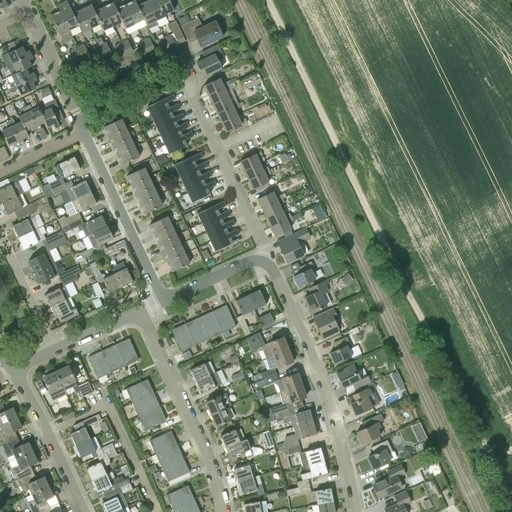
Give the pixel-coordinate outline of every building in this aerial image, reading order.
[(156,21),(165,17),(156,0),(150,0),(147,2),(156,21)] [(164,15),(174,11),(168,0),(156,0),(165,17),(164,15)] [(69,30),(78,26),(67,1),(57,5),(60,11),(60,12),(72,38),(69,30)] [(91,28),(82,9),(73,13),(67,1),(78,26),(81,33),(91,28)] [(148,29),(137,6),(135,1),(125,5),(134,25),(144,20),(148,30),(148,29)] [(148,29),(158,25),(156,21),(147,2),(137,6),(148,29)] [(112,26),(122,22),(113,3),(103,7),(112,26)] [(134,25),(125,5),(116,9),(113,3),(122,22),(125,29),(134,25)] [(91,28),(100,24),(91,5),(82,9),(91,28)] [(112,26),(103,7),(94,11),(91,5),(100,24),(103,31),(112,26)] [(63,42),(72,38),(60,12),(51,16),(63,42)] [(198,18),(181,26),(187,40),(196,36),(201,47),(223,37),(219,29),(215,31),(212,23),(202,27),(198,18)] [(185,41),(180,30),(175,21),(169,24),(173,33),(178,44),(185,41)] [(175,45),(178,44),(173,33),(170,34),(170,35),(164,38),(169,49),(175,45)] [(143,41),(148,52),(154,49),(149,38),(143,41)] [(162,52),(169,49),(164,38),(157,41),(162,52)] [(20,47),(17,40),(9,43),(10,46),(8,47),(10,52),(1,56),(5,66),(6,66),(31,55),(29,51),(25,53),(22,47),(20,47)] [(120,43),(126,54),(133,51),(127,40),(120,43)] [(141,55),(148,52),(143,41),(136,45),(141,55)] [(99,45),(104,56),(111,53),(106,42),(103,43),(99,45)] [(119,58),(126,54),(120,43),(114,46),(119,58)] [(77,48),(82,58),(89,55),(84,44),(77,48)] [(98,59),(104,56),(99,45),(92,48),(98,59)] [(224,59),(217,45),(201,53),(204,59),(196,63),(203,78),(221,69),(217,62),(224,59)] [(76,62),(82,58),(77,48),(73,50),(70,51),(76,62)] [(26,69),(31,67),(28,61),(33,59),(31,55),(6,66),(8,70),(9,70),(11,75),(26,69)] [(29,75),(26,69),(11,75),(11,76),(14,82),(8,84),(10,88),(35,77),(33,73),(29,75)] [(17,90),(20,96),(35,89),(32,83),(37,81),(35,77),(10,88),(12,92),(17,90)] [(237,82),(236,80),(235,78),(222,84),(219,78),(203,86),(208,95),(233,83),(237,82)] [(238,93),(233,83),(208,95),(212,105),(238,93)] [(51,93),(48,88),(41,91),(43,97),(51,93)] [(217,114),(243,102),(242,102),(243,101),(241,97),(240,98),(238,93),(212,105),(217,114)] [(151,117),(169,108),(167,104),(175,99),(173,95),(147,107),(151,117)] [(60,127),(53,113),(59,110),(54,99),(44,104),(47,110),(41,112),(41,113),(45,122),(47,128),(53,125),(55,129),(60,127)] [(237,116),(234,110),(244,105),(243,102),(217,114),(221,123),(237,116)] [(41,113),(41,112),(39,107),(33,110),(30,104),(26,106),(38,131),(42,129),(40,125),(45,122),(41,113)] [(156,126),(173,117),(171,113),(180,109),(177,104),(169,108),(151,117),(156,126)] [(33,133),(38,131),(26,106),(22,108),(25,114),(18,117),(21,122),(26,131),(31,129),(33,133)] [(160,135),(178,127),(176,122),(184,118),(182,113),(173,117),(156,126),(160,135)] [(245,118),(239,121),(237,116),(221,123),(225,133),(241,125),(247,122),(245,118)] [(21,122),(16,125),(13,119),(9,121),(20,146),(24,144),(22,139),(28,137),(26,131),(21,122)] [(108,137),(126,129),(121,119),(103,127),(108,137)] [(16,148),(20,146),(9,121),(5,123),(0,124),(0,128),(1,131),(8,146),(14,143),(16,148)] [(165,145),(191,132),(182,136),(180,131),(189,127),(186,123),(178,127),(160,135),(165,145)] [(112,146),(130,138),(126,129),(108,137),(112,146)] [(165,145),(169,154),(187,146),(184,141),(193,137),(191,132),(165,145)] [(117,156),(135,147),(130,138),(112,146),(117,156)] [(9,158),(5,149),(4,146),(0,148),(0,152),(4,161),(9,158)] [(135,147),(117,156),(121,165),(139,157),(135,147)] [(259,164),(257,158),(262,156),(260,152),(255,154),(239,162),(244,171),(259,164)] [(179,174),(196,166),(194,162),(203,157),(200,153),(174,165),(179,174)] [(285,154),(279,156),(283,164),(291,159),(289,155),(286,156),(285,154)] [(65,177),(80,170),(74,157),(54,167),(58,176),(55,178),(56,180),(48,184),(42,187),(44,193),(51,190),(65,184),(62,178),(65,177)] [(183,184),(201,175),(199,171),(207,167),(205,162),(196,166),(179,174),(183,184)] [(268,166),(262,169),(259,164),(244,171),(248,181),(269,170),(268,166)] [(43,170),(41,165),(33,168),(35,174),(43,170)] [(131,186),(149,177),(144,168),(126,176),(131,186)] [(28,177),(27,176),(33,174),(30,169),(8,179),(10,185),(0,189),(0,200),(1,203),(16,197),(24,193),(21,186),(19,181),(21,180),(28,177)] [(252,190),(268,183),(266,177),(271,174),(269,170),(248,181),(252,190)] [(187,193),(205,185),(203,180),(212,176),(209,171),(201,175),(183,184),(187,193)] [(135,195),(153,187),(149,177),(131,186),(135,195)] [(187,193),(192,203),(210,194),(207,189),(216,185),(214,180),(205,185),(187,193)] [(71,202),(90,193),(85,181),(73,186),(71,181),(65,184),(51,190),(44,193),(46,196),(46,198),(53,195),(54,196),(65,190),(71,202)] [(140,205),(158,196),(153,187),(135,195),(140,205)] [(303,190),(305,195),(311,192),(309,187),(303,190)] [(261,209),(282,199),(281,195),(275,197),(273,192),(257,199),(261,209)] [(78,213),(82,211),(96,204),(90,193),(71,202),(76,213),(65,218),(64,216),(57,219),(61,227),(81,218),(78,213)] [(38,200),(41,206),(49,203),(46,198),(46,196),(38,200)] [(144,214),(162,206),(158,196),(140,205),(144,214)] [(7,215),(22,208),(16,197),(1,203),(7,215)] [(266,218),(281,211),(279,205),(284,203),(282,199),(261,209),(266,218)] [(28,212),(41,206),(38,200),(25,206),(28,212)] [(201,223),(219,215),(217,210),(226,206),(223,201),(197,214),(201,223)] [(18,238),(38,228),(35,221),(33,217),(34,216),(44,212),(45,213),(52,210),(49,203),(41,206),(28,212),(30,218),(12,226),(18,238)] [(312,209),(315,215),(323,212),(320,205),(312,209)] [(206,233),(224,224),(222,220),(230,215),(228,211),(219,215),(201,223),(206,233)] [(270,227),(291,217),(289,213),(284,216),(281,211),(266,218),(270,227)] [(85,237),(107,227),(101,215),(83,224),(81,218),(61,227),(62,227),(64,233),(77,227),(80,231),(82,230),(85,237)] [(154,234),(171,226),(167,217),(149,225),(154,234)] [(274,237),(290,229),(287,224),(293,221),(291,217),(270,227),(274,237)] [(210,242),(228,233),(226,229),(235,225),(232,220),(224,224),(206,233),(210,242)] [(158,244),(176,235),(171,226),(154,234),(158,244)] [(86,257),(97,253),(94,247),(112,239),(107,227),(85,237),(86,237),(87,236),(93,247),(81,253),(83,258),(83,259),(86,257)] [(44,246),(64,236),(62,231),(45,239),(43,240),(38,228),(18,238),(23,250),(42,241),(44,246)] [(303,241),(311,238),(306,228),(284,238),(286,243),(279,247),(287,263),(303,255),(298,243),(300,242),(303,241)] [(228,233),(210,242),(215,252),(233,243),(230,238),(239,234),(237,229),(228,233)] [(290,229),(283,233),(285,238),(292,234),(290,229)] [(163,253),(180,245),(176,235),(158,244),(163,253)] [(34,272),(54,262),(51,255),(51,251),(51,250),(67,242),(64,236),(44,246),(47,252),(28,261),(34,272)] [(123,241),(114,245),(117,250),(126,246),(123,241)] [(106,255),(117,250),(114,245),(106,249),(105,248),(103,249),(106,255)] [(167,263),(185,254),(180,245),(163,253),(167,263)] [(207,249),(201,252),(204,260),(210,257),(207,249)] [(185,254),(167,263),(171,272),(189,264),(185,254)] [(298,288),(315,280),(312,273),(316,272),(311,261),(299,267),(302,272),(293,276),(298,288)] [(77,266),(65,271),(62,266),(57,269),(54,262),(34,272),(39,284),(58,275),(60,281),(80,271),(77,266)] [(102,279),(100,273),(95,262),(89,264),(90,267),(93,274),(97,282),(98,282),(103,280),(109,293),(121,288),(114,273),(102,279)] [(114,273),(121,288),(133,282),(123,262),(111,267),(114,273)] [(89,276),(93,274),(90,267),(85,269),(89,276)] [(65,299),(70,297),(65,286),(76,280),(74,274),(80,271),(60,281),(63,286),(45,295),(50,307),(65,299)] [(347,273),(340,280),(347,287),(354,280),(347,273)] [(311,313),(326,306),(321,295),(328,292),(323,281),(309,288),(312,295),(304,298),(311,313)] [(104,296),(98,282),(97,282),(92,285),(93,287),(97,297),(98,299),(104,296)] [(247,295),(254,310),(266,304),(259,290),(247,295)] [(256,314),(254,310),(247,295),(235,301),(242,315),(236,318),(245,336),(250,333),(244,320),(256,314)] [(50,307),(56,318),(57,318),(60,323),(78,314),(75,308),(70,311),(65,299),(50,307)] [(212,311),(222,333),(236,327),(226,305),(212,311)] [(323,339),(339,332),(333,320),(337,318),(332,308),(320,314),(322,319),(317,322),(319,327),(318,328),(323,339)] [(208,339),(222,333),(212,311),(199,318),(208,339)] [(261,322),(271,317),(269,313),(259,318),(261,322)] [(263,327),(265,327),(274,322),(271,317),(261,322),(263,327)] [(195,345),(208,339),(199,318),(185,324),(195,345)] [(181,352),(195,345),(185,324),(171,330),(181,352)] [(265,345),(262,339),(259,333),(246,339),(251,351),(260,347),(261,350),(262,350),(265,358),(288,349),(283,338),(265,345)] [(334,364),(351,357),(348,350),(352,348),(346,337),(334,342),(338,349),(329,353),(334,364)] [(115,345),(125,366),(139,360),(129,339),(115,345)] [(111,373),(125,366),(115,345),(101,351),(111,373)] [(274,369),(278,367),(292,362),(288,349),(265,358),(270,370),(260,373),(262,379),(276,374),(274,369)] [(98,379),(111,373),(101,351),(88,357),(98,379)] [(191,357),(188,351),(182,354),(185,360),(191,357)] [(238,362),(235,355),(229,358),(232,365),(238,362)] [(210,375),(209,375),(204,363),(190,370),(195,382),(210,375)] [(367,384),(371,383),(368,376),(361,380),(354,364),(343,369),(343,371),(336,374),(343,389),(352,384),(355,390),(367,384)] [(76,393),(79,392),(75,383),(68,367),(56,372),(64,391),(73,387),(76,393)] [(201,394),(215,387),(226,382),(221,370),(209,375),(210,375),(195,382),(201,394)] [(245,378),(242,371),(230,377),(233,383),(245,378)] [(66,395),(64,391),(56,372),(44,378),(50,390),(48,391),(51,397),(50,397),(52,401),(66,395)] [(262,379),(260,373),(257,375),(252,376),(254,382),(262,379)] [(279,393),(301,385),(297,373),(278,380),(276,374),(262,379),(265,385),(274,382),(274,383),(277,386),(280,393),(279,393)] [(132,403),(153,393),(147,379),(126,389),(132,403)] [(75,383),(79,392),(82,397),(87,395),(82,384),(81,380),(75,383)] [(87,395),(93,392),(88,381),(82,384),(87,395)] [(380,404),(372,388),(376,386),(374,381),(371,383),(367,384),(369,388),(352,396),(356,395),(358,400),(350,404),(355,415),(380,404)] [(292,408),(291,403),(305,397),(301,385),(279,393),(283,404),(261,411),(263,417),(274,414),(292,408)] [(138,416),(160,407),(153,393),(132,403),(138,416)] [(210,415),(225,408),(231,405),(226,393),(205,403),(210,415)] [(0,423),(1,425),(16,418),(12,408),(5,411),(1,404),(0,404),(0,423)] [(138,416),(144,430),(166,420),(160,407),(138,416)] [(216,427),(230,420),(225,408),(210,415),(216,427)] [(309,409),(294,414),(292,408),(274,414),(276,420),(286,417),(287,421),(291,420),(292,427),(293,427),(293,428),(313,422),(309,409)] [(64,422),(73,418),(75,417),(73,412),(62,417),(64,422)] [(90,439),(84,427),(101,420),(98,414),(73,426),(76,431),(70,434),(75,446),(90,439)] [(362,444),(380,436),(377,429),(380,428),(378,423),(384,421),(380,414),(361,422),(361,423),(365,421),(367,425),(364,426),(365,428),(356,432),(362,444)] [(0,442),(2,446),(17,438),(14,431),(21,428),(16,418),(1,425),(3,430),(0,431),(0,442)] [(302,438),(316,434),(313,422),(293,428),(295,434),(285,437),(283,443),(277,445),(279,451),(283,450),(287,449),(299,446),(297,439),(302,438)] [(411,426),(418,442),(427,438),(420,422),(411,426)] [(225,448),(240,442),(235,430),(220,436),(225,448)] [(155,455),(177,445),(171,431),(149,441),(155,455)] [(273,446),(268,432),(263,433),(268,447),(273,446)] [(97,457),(114,449),(112,443),(101,448),(95,436),(90,439),(75,446),(81,458),(95,451),(97,457)] [(16,459),(32,452),(27,442),(20,446),(17,438),(2,446),(7,458),(14,454),(16,459)] [(253,457),(250,450),(246,439),(240,442),(225,448),(230,460),(244,454),(247,460),(253,457)] [(373,469),(382,465),(396,458),(387,440),(371,447),(371,448),(374,447),(377,453),(367,458),(373,469)] [(162,468),(183,458),(177,445),(155,455),(162,468)] [(299,446),(287,449),(289,455),(301,451),(299,446)] [(308,464),(323,460),(320,448),(299,454),(302,466),(308,464)] [(106,474),(102,467),(111,463),(108,458),(117,454),(114,449),(97,457),(100,462),(86,469),(91,480),(106,474)] [(17,480),(33,473),(29,466),(36,462),(32,452),(16,459),(19,465),(12,468),(17,480)] [(415,470),(422,467),(418,457),(411,459),(415,470)] [(162,468),(168,482),(189,472),(183,458),(162,468)] [(312,478),(312,477),(327,473),(323,460),(308,464),(302,466),(303,466),(305,472),(300,474),(301,481),(296,482),(297,488),(309,485),(308,479),(312,478)] [(157,470),(155,465),(148,468),(150,473),(157,470)] [(259,475),(252,477),(249,465),(233,469),(237,482),(259,475)] [(379,498),(394,491),(394,493),(403,489),(398,478),(406,474),(401,465),(386,471),(388,477),(387,477),(388,479),(373,485),(379,498)] [(32,494),(48,487),(43,477),(36,480),(33,473),(17,480),(23,492),(29,489),(32,494)] [(104,495),(106,494),(130,484),(128,478),(117,483),(114,478),(109,480),(106,474),(91,480),(97,492),(102,490),(104,495)] [(256,490),(255,485),(261,484),(259,475),(237,482),(241,495),(256,490)] [(116,497),(133,489),(130,484),(106,494),(109,500),(102,503),(105,511),(114,511),(122,509),(116,497)] [(172,509),(194,499),(188,485),(166,495),(172,509)] [(309,485),(297,488),(286,490),(287,496),(311,491),(309,485)] [(32,511),(37,511),(48,507),(45,500),(52,497),(48,487),(32,494),(34,499),(28,502),(32,511)] [(317,504),(333,501),(330,488),(315,491),(317,504)] [(397,503),(384,509),(385,511),(406,511),(404,506),(411,503),(405,491),(394,496),(397,503)] [(285,499),(284,492),(276,494),(278,500),(285,499)] [(173,511),(199,511),(194,499),(172,509),(173,511)] [(244,511),(267,511),(265,501),(259,502),(243,504),(244,511)] [(317,504),(318,511),(334,511),(333,501),(317,504)]
